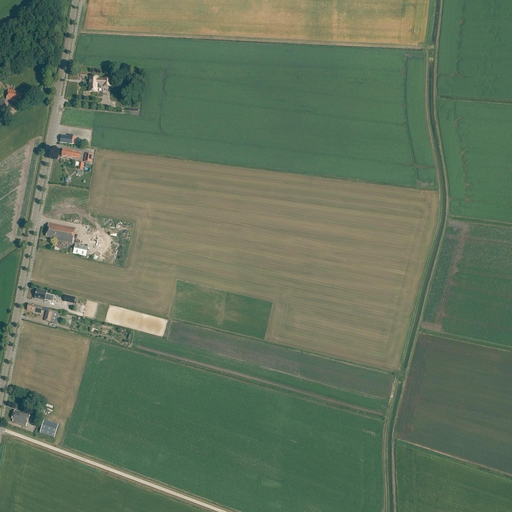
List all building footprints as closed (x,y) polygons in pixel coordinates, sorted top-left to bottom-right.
[(89,77),(88,91),(97,92),(98,85),(104,85),(104,86),(110,87),(111,79),(104,78),(104,80),(98,79),(98,77),(89,77)] [(22,101),(23,94),(18,93),(18,92),(8,90),(7,99),(16,101),(17,100),(22,101)] [(76,144),(77,136),(68,135),(68,136),(61,135),(60,142),(72,144),(72,143),(76,144)] [(80,153),(62,150),(61,156),(72,158),(72,157),(80,158),(80,153)] [(84,161),(91,163),(92,155),(85,153),(84,161)] [(51,237),(50,239),(72,243),(75,228),(49,223),(46,237),(51,237)] [(88,247),(75,244),(73,254),(86,257),(88,247)] [(45,300),(53,302),(54,296),(46,294),(47,292),(41,291),(37,290),(35,297),(36,297),(36,299),(45,301),(45,300)] [(74,304),(75,298),(65,296),(64,302),(74,304)] [(50,309),(34,305),(34,306),(28,304),(27,311),(41,314),(41,312),(46,313),(47,312),(49,312),(50,309)] [(49,312),(47,312),(46,313),(44,321),(50,322),(53,313),(49,312)] [(26,426),(30,415),(22,411),(22,412),(18,411),(15,410),(12,419),(13,420),(12,422),(26,426)] [(42,434),(57,437),(60,424),(45,420),(42,434)]
